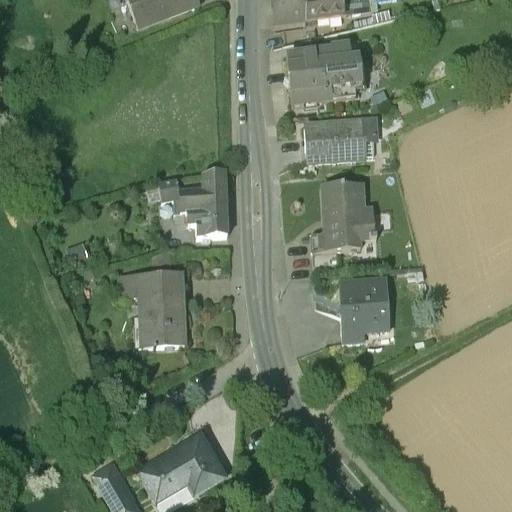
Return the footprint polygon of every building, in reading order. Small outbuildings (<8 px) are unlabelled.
[(125,0),(135,24),(167,11),(170,19),(197,8),(193,0),(125,0)] [(271,0),(272,27),(304,23),(303,3),(305,3),(304,0),(271,0)] [(325,0),(305,3),(303,3),(304,23),(342,18),(339,0),(325,0)] [(339,0),(342,18),(361,15),(358,0),(339,0)] [(384,43),(348,48),(349,61),(361,60),(364,88),(352,89),(354,101),(323,105),(325,117),(371,111),(391,103),(387,77),(402,75),(401,62),(392,63),(391,58),(385,59),(384,43)] [(348,48),(330,50),(330,52),(296,56),(297,57),(285,58),(287,69),(286,69),(287,78),(282,83),(288,88),(289,97),(290,96),(291,107),(303,106),(303,105),(313,104),(315,106),(323,105),(354,101),(352,89),(364,88),(361,60),(349,61),(348,48)] [(374,125),(304,130),(306,166),(358,163),(357,145),(363,145),(363,146),(371,146),(375,141),(374,125)] [(223,174),(201,179),(202,213),(225,209),(223,174)] [(175,183),(157,187),(160,206),(179,203),(175,183)] [(342,188),(321,189),(324,238),(311,238),(312,256),(336,255),(360,254),(359,245),(373,245),(371,215),(358,216),(356,189),(342,190),(342,188)] [(225,209),(202,213),(202,225),(195,226),(196,241),(227,239),(225,209)] [(180,228),(166,229),(166,254),(180,254),(180,228)] [(336,255),(312,256),(312,270),(336,269),(336,255)] [(176,279),(118,281),(119,302),(144,302),(145,351),(140,351),(141,352),(183,350),(181,319),(178,320),(176,279)] [(383,286),(341,289),(343,320),(340,320),(342,347),(361,346),(360,332),(385,330),(385,335),(386,335),(383,286)] [(213,421),(233,412),(224,392),(204,401),(213,421)] [(199,440),(137,476),(158,511),(171,511),(224,482),(199,440)] [(120,511),(131,506),(110,470),(93,480),(111,511),(120,511)]
